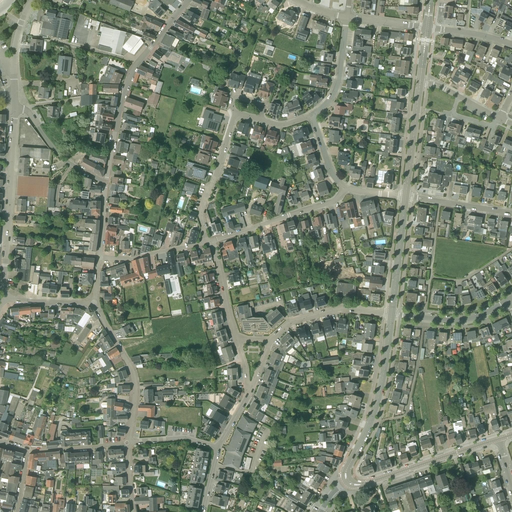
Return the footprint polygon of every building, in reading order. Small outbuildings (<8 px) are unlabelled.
[(130,12),(134,3),(127,0),(110,0),(109,4),(130,12)] [(166,12),(160,7),(162,5),(156,0),(152,5),(155,8),(152,11),(154,13),(160,18),(166,12)] [(209,11),(204,9),(204,8),(201,7),(202,3),(194,0),(191,4),(191,5),(196,8),(197,6),(199,7),(198,9),(203,11),(200,18),(206,21),(209,11)] [(274,11),(279,4),(273,0),(269,7),(274,11)] [(368,0),(368,2),(363,1),(362,1),(361,9),(369,10),(372,10),(373,4),(376,4),(376,0),(373,0),(368,0)] [(407,7),(416,8),(417,0),(400,0),(399,7),(407,7)] [(201,7),(204,8),(204,9),(209,11),(215,13),(217,9),(218,10),(220,5),(215,3),(213,2),(210,8),(208,7),(209,4),(203,1),(202,3),(201,7)] [(504,5),(501,3),(495,1),(492,7),(494,8),(496,4),(500,6),(498,10),(500,11),(504,5)] [(75,16),(53,11),(48,10),(47,16),(44,16),(43,16),(41,22),(43,22),(41,35),(66,40),(68,30),(72,31),(75,16)] [(283,18),(287,20),(285,23),(292,27),(293,23),(295,24),(296,21),(295,21),(298,14),(291,11),(290,12),(287,10),(285,14),(280,12),(277,19),(281,21),(283,18)] [(484,23),(488,16),(489,13),(483,10),(478,20),(484,23)] [(199,17),(188,11),(185,18),(195,24),(199,17)] [(489,13),(488,16),(484,23),(490,26),(494,19),(495,16),(489,13)] [(150,27),(159,31),(162,24),(152,20),(147,18),(143,16),(138,26),(142,28),(146,29),(149,30),(150,27)] [(308,18),(303,17),(296,37),(306,41),(308,33),(303,31),(308,18)] [(503,29),(506,22),(500,19),(497,26),(503,29)] [(511,21),(507,19),(506,22),(503,29),(509,32),(511,24),(511,21)] [(194,33),(195,30),(177,20),(174,26),(186,32),(194,37),(195,35),(205,39),(208,33),(202,30),(199,35),(196,34),(194,33)] [(330,27),(326,26),(327,25),(317,22),(314,29),(328,33),(330,27)] [(141,39),(141,38),(127,33),(117,31),(118,29),(103,24),(103,27),(97,50),(109,53),(121,56),(123,56),(127,51),(129,53),(134,55),(144,44),(141,39)] [(136,36),(141,38),(151,42),(155,37),(154,37),(148,34),(145,33),(146,29),(137,26),(136,30),(138,31),(136,36)] [(192,43),(194,37),(186,32),(184,36),(180,34),(169,29),(166,33),(178,38),(182,40),(183,39),(192,43)] [(358,52),(367,53),(371,54),(372,47),(364,46),(365,40),(370,40),(370,41),(371,41),(372,35),(372,32),(356,30),(354,47),(353,51),(358,52)] [(413,35),(405,34),(391,32),(390,39),(394,40),(398,37),(405,38),(404,41),(412,42),(413,35)] [(380,40),(387,41),(388,34),(381,33),(380,40)] [(164,49),(171,51),(173,52),(175,48),(171,45),(175,38),(170,36),(166,34),(161,44),(165,46),(166,46),(164,49)] [(441,39),(440,46),(447,47),(447,46),(462,48),(463,41),(448,40),(441,39)] [(31,45),(32,45),(31,51),(35,51),(35,52),(36,52),(41,52),(40,52),(40,48),(42,48),(43,41),(31,40),(31,45)] [(470,63),(473,56),(474,52),(472,51),(474,46),(467,43),(464,50),(467,51),(466,55),(469,56),(467,62),(470,63)] [(400,55),(403,55),(410,56),(411,49),(402,48),(403,45),(398,44),(398,48),(401,48),(400,55)] [(482,58),(486,49),(479,46),(476,54),(480,56),(479,57),(482,58)] [(157,50),(153,56),(159,60),(163,55),(167,58),(172,52),(164,49),(163,49),(160,53),(157,50)] [(493,58),(496,59),(500,52),(492,49),(488,59),(491,61),(493,58)] [(329,55),(329,51),(322,50),(321,56),(324,56),(323,62),(332,63),(333,55),(329,55)] [(367,53),(358,52),(357,55),(351,54),(350,62),(360,64),(361,57),(366,58),(367,53)] [(508,62),(499,58),(498,62),(504,65),(506,66),(507,62),(511,64),(511,55),(508,62)] [(396,61),(395,67),(401,68),(408,69),(409,62),(401,61),(401,57),(389,56),(389,60),(396,61)] [(71,58),(59,57),(58,74),(69,75),(71,58)] [(451,67),(449,65),(450,62),(445,60),(443,63),(446,64),(444,67),(440,74),(443,75),(444,76),(445,77),(446,77),(451,67)] [(477,67),(481,69),(484,63),(484,62),(481,61),(480,64),(477,62),(476,67),(477,67)] [(511,68),(506,66),(504,65),(498,62),(496,65),(502,68),(501,72),(502,72),(500,76),(509,80),(511,74),(511,68)] [(318,63),(318,67),(315,67),(313,68),(313,71),(314,73),(319,73),(319,74),(328,75),(329,68),(330,69),(330,65),(318,63)] [(348,75),(357,76),(358,69),(362,69),(362,66),(352,65),(352,68),(349,68),(348,75)] [(495,68),(488,65),(485,72),(486,72),(490,74),(492,75),(495,68)] [(137,73),(145,77),(148,70),(140,66),(137,73)] [(153,74),(151,79),(157,82),(158,82),(160,76),(163,67),(160,66),(159,70),(157,69),(155,75),(153,74)] [(123,75),(118,73),(119,70),(110,67),(106,78),(103,76),(99,84),(102,84),(102,83),(110,84),(120,84),(120,83),(123,75)] [(408,69),(401,68),(395,67),(394,74),(386,73),(386,77),(398,78),(399,75),(407,76),(408,69)] [(145,77),(150,79),(151,79),(153,74),(154,72),(148,70),(145,77)] [(460,74),(456,72),(452,81),(457,84),(459,80),(465,83),(466,82),(469,76),(469,75),(462,71),(460,74)] [(237,89),(239,84),(243,85),(246,77),(241,75),(241,77),(232,74),(230,80),(229,80),(227,81),(227,83),(227,84),(229,85),(228,85),(232,86),(231,87),(237,89)] [(492,75),(490,74),(487,79),(491,82),(492,81),(493,81),(497,84),(499,79),(492,75)] [(317,81),(316,87),(325,88),(326,84),(327,84),(327,80),(318,79),(318,76),(311,75),(310,80),(317,81)] [(260,81),(260,80),(248,77),(244,91),(252,94),(253,89),(257,90),(260,81)] [(362,79),(358,79),(353,78),(354,79),(354,82),(348,81),(347,88),(356,89),(356,85),(361,86),(362,79)] [(151,92),(153,93),(157,82),(151,79),(150,79),(149,83),(151,84),(151,85),(149,85),(148,86),(143,84),(141,89),(151,92)] [(268,94),(271,95),(274,85),(263,81),(258,96),(267,98),(268,94)] [(158,82),(154,93),(159,95),(163,83),(158,82)] [(475,93),(479,86),(472,82),(468,90),(475,93)] [(81,84),(81,96),(90,95),(90,85),(81,84)] [(487,99),(491,92),(494,87),(491,86),(488,90),(485,89),(480,97),(484,99),(485,98),(487,99)] [(50,89),(40,88),(39,98),(49,99),(50,89)] [(212,103),(213,104),(221,106),(221,105),(225,106),(227,102),(225,101),(228,94),(218,90),(215,98),(214,97),(212,98),(211,102),(212,103)] [(342,102),(353,103),(353,99),(357,100),(358,92),(350,91),(349,95),(343,94),(342,102)] [(492,94),(494,95),(491,102),(496,105),(498,102),(499,102),(501,99),(503,96),(494,91),(492,94)] [(160,95),(159,95),(154,93),(153,93),(150,103),(156,105),(160,95)] [(316,93),(311,96),(309,94),(303,99),(309,107),(315,102),(320,99),(316,93)] [(96,105),(96,100),(96,95),(90,95),(81,96),(81,107),(89,106),(96,105)] [(98,104),(98,105),(104,105),(116,106),(118,98),(113,97),(112,102),(104,101),(99,101),(99,100),(96,100),(96,105),(98,104)] [(397,114),(398,110),(403,110),(404,104),(395,103),(396,99),(390,99),(387,98),(387,102),(391,102),(390,113),(393,114),(397,114)] [(138,118),(139,118),(141,112),(143,104),(127,99),(125,106),(135,110),(132,116),(138,118)] [(292,102),(286,104),(290,114),(301,110),(298,100),(298,101),(296,100),(293,101),(292,102)] [(276,115),(279,116),(280,116),(282,107),(279,106),(280,105),(276,104),(275,105),(271,104),(268,113),(273,114),(272,115),(276,116),(276,115)] [(352,111),(352,105),(346,104),(346,108),(336,107),(335,114),(344,115),(344,110),(352,111)] [(98,115),(103,116),(103,114),(104,114),(104,110),(115,111),(116,106),(104,105),(98,105),(98,112),(96,112),(96,115),(98,115)] [(58,108),(59,108),(49,107),(48,117),(58,118),(57,118),(58,108)] [(207,129),(217,132),(220,123),(223,116),(214,113),(214,112),(205,109),(203,117),(205,118),(202,127),(207,129)] [(138,118),(132,116),(125,113),(123,120),(128,121),(128,119),(131,120),(136,122),(138,118)] [(390,113),(389,113),(387,113),(387,117),(388,117),(388,120),(392,120),(392,125),(399,126),(400,119),(392,118),(393,114),(390,113)] [(343,127),(344,119),(330,117),(329,125),(334,126),(333,129),(342,130),(343,127)] [(437,132),(433,148),(439,149),(441,141),(443,134),(441,133),(443,126),(442,125),(443,121),(437,119),(434,131),(437,132)] [(100,129),(102,130),(110,131),(111,126),(103,124),(103,125),(102,125),(102,122),(97,121),(96,121),(95,125),(100,126),(100,129)] [(122,129),(129,131),(128,134),(139,136),(139,133),(134,132),(134,128),(135,129),(136,126),(124,123),(122,129)] [(249,138),(252,128),(248,127),(249,124),(248,124),(248,125),(246,124),(246,123),(245,123),(245,124),(240,123),(237,131),(242,133),(242,134),(245,135),(245,136),(249,138)] [(443,133),(443,134),(441,141),(444,142),(446,137),(451,138),(452,135),(455,124),(451,123),(450,125),(448,125),(446,130),(448,131),(447,134),(443,133)] [(399,126),(392,125),(388,124),(387,131),(398,133),(399,126)] [(455,136),(455,135),(458,136),(461,126),(455,124),(452,135),(455,136)] [(251,137),(263,141),(266,132),(262,131),(263,128),(255,126),(251,137)] [(95,133),(96,129),(90,128),(89,134),(94,135),(92,142),(96,142),(104,144),(106,135),(98,133),(95,133)] [(304,141),(302,138),(309,135),(307,128),(298,131),(299,135),(293,136),(296,144),(304,141)] [(467,137),(471,138),(474,129),(467,128),(466,132),(465,132),(464,136),(465,137),(464,139),(460,138),(457,146),(462,148),(463,146),(464,146),(465,144),(467,137)] [(474,129),(471,138),(471,140),(477,142),(478,139),(481,131),(474,129)] [(280,136),(279,136),(276,135),(277,133),(269,130),(265,142),(277,145),(280,136)] [(331,137),(331,142),(338,143),(339,140),(340,140),(340,136),(338,136),(338,132),(329,131),(329,136),(331,137)] [(138,139),(139,136),(122,133),(120,140),(129,141),(130,138),(138,139)] [(386,139),(385,146),(389,146),(396,147),(397,140),(390,139),(391,136),(384,135),(384,139),(386,139)] [(483,150),(485,151),(490,153),(493,144),(497,146),(500,138),(494,135),(492,140),(491,139),(488,148),(484,146),(483,150)] [(215,139),(205,136),(204,139),(206,140),(205,144),(203,143),(201,144),(201,147),(201,148),(203,149),(203,148),(215,152),(217,143),(214,142),(215,139)] [(504,148),(508,149),(511,142),(505,140),(502,147),(499,146),(496,152),(502,154),(504,148)] [(117,160),(132,163),(133,163),(136,164),(137,157),(139,158),(141,145),(129,143),(118,142),(116,153),(123,154),(123,153),(127,154),(126,159),(124,159),(121,158),(118,157),(117,160)] [(304,152),(303,152),(304,155),(315,152),(312,146),(311,146),(310,142),(302,145),(302,143),(296,145),(298,150),(302,149),(303,149),(304,152)] [(247,146),(246,146),(238,144),(237,147),(233,146),(231,152),(242,156),(244,150),(246,150),(247,146)] [(396,147),(389,146),(385,146),(384,152),(383,152),(383,153),(376,152),(376,155),(388,156),(389,153),(395,154),(396,147)] [(439,149),(433,148),(425,147),(424,154),(430,155),(430,158),(437,159),(438,153),(439,152),(440,150),(439,149)] [(20,149),(18,176),(34,177),(49,178),(51,151),(20,149)] [(212,154),(201,150),(197,162),(207,165),(209,157),(211,158),(212,154)] [(338,158),(339,158),(338,165),(346,166),(348,154),(338,152),(338,158)] [(230,155),(227,164),(227,165),(238,168),(240,162),(245,164),(246,160),(230,155)] [(319,165),(317,160),(316,161),(314,155),(307,157),(310,168),(319,165)] [(130,172),(132,163),(117,160),(118,157),(114,156),(113,162),(123,164),(122,170),(130,172)] [(88,161),(83,159),(80,165),(86,168),(94,172),(95,165),(93,164),(88,161)] [(204,180),(206,173),(203,172),(205,167),(188,162),(187,165),(192,167),(191,171),(193,171),(192,176),(204,180)] [(446,164),(445,174),(445,176),(437,175),(437,174),(434,174),(435,170),(429,169),(428,179),(424,178),(422,188),(428,189),(429,184),(437,185),(436,190),(442,191),(443,187),(447,187),(448,182),(451,183),(451,182),(452,174),(452,172),(451,164),(446,164)] [(95,165),(94,172),(103,177),(105,170),(95,165)] [(354,170),(355,167),(350,166),(349,176),(352,177),(352,178),(359,179),(361,171),(354,170)] [(237,177),(239,171),(230,168),(229,171),(225,170),(223,177),(233,180),(234,176),(237,177)] [(373,188),(374,180),(374,179),(374,177),(375,168),(372,168),(371,176),(370,179),(367,179),(366,188),(373,188)] [(315,183),(324,180),(320,169),(313,172),(316,179),(314,179),(315,183)] [(392,175),(389,175),(383,174),(383,171),(378,171),(378,177),(381,177),(380,179),(381,181),(384,181),(384,183),(391,184),(392,175)] [(258,175),(255,185),(266,189),(269,179),(258,175)] [(34,177),(18,176),(17,196),(48,198),(49,178),(34,177)] [(86,187),(90,188),(89,192),(101,194),(101,187),(95,186),(95,188),(90,188),(91,180),(83,177),(82,187),(86,187)] [(489,179),(485,179),(484,185),(487,186),(486,188),(484,198),(492,199),(495,185),(488,183),(489,179)] [(282,206),(286,192),(280,190),(281,186),(279,185),(272,182),(269,191),(280,194),(274,214),(279,215),(282,206)] [(193,192),(193,194),(196,194),(198,186),(195,185),(186,183),(183,191),(187,192),(187,191),(193,192)] [(329,194),(325,183),(317,185),(320,196),(329,194)] [(112,191),(115,192),(123,193),(124,185),(120,185),(113,184),(112,191)] [(301,194),(301,197),(303,201),(310,199),(307,193),(311,192),(309,185),(305,186),(305,187),(302,188),(304,193),(301,194)] [(459,194),(460,186),(454,185),(452,193),(459,194)] [(467,187),(460,186),(459,194),(466,195),(467,187)] [(473,186),(472,196),(479,197),(481,189),(477,189),(477,186),(473,186)] [(296,198),(299,197),(297,191),(292,193),(293,197),(288,198),(290,206),(297,204),(296,198)] [(504,201),(506,193),(499,192),(498,200),(504,201)] [(156,204),(161,206),(164,196),(158,194),(156,204)] [(264,205),(266,200),(259,198),(256,207),(252,205),(250,213),(260,216),(264,205)] [(378,205),(377,199),(373,200),(377,214),(379,223),(384,222),(388,223),(388,219),(392,220),(394,214),(390,213),(390,212),(385,211),(385,212),(380,213),(378,205)] [(73,201),(73,210),(80,211),(80,209),(90,209),(91,203),(73,201)] [(90,209),(100,210),(100,202),(93,201),(93,203),(91,203),(90,209)] [(372,210),(370,201),(360,204),(365,227),(369,226),(366,217),(371,216),(375,229),(380,228),(379,223),(377,214),(373,215),(372,210)] [(346,210),(354,208),(352,202),(345,204),(340,205),(341,207),(336,208),(339,219),(344,218),(343,211),(347,210),(346,210)] [(234,209),(235,214),(236,213),(241,229),(246,227),(243,217),(241,218),(240,212),(246,210),(244,203),(237,205),(237,207),(234,209)] [(237,207),(237,205),(221,210),(223,218),(224,217),(228,216),(235,214),(234,209),(237,207)] [(346,210),(347,210),(349,219),(353,219),(355,228),(362,227),(360,218),(356,219),(354,208),(346,210)] [(80,213),(86,213),(86,216),(93,217),(93,215),(100,215),(100,210),(90,209),(80,209),(80,211),(80,213)] [(443,224),(444,220),(449,221),(450,213),(442,211),(441,220),(440,224),(440,228),(446,229),(446,224),(443,224)] [(197,214),(191,212),(188,219),(194,221),(197,214)] [(332,214),(325,216),(327,225),(331,224),(332,225),(333,228),(338,227),(335,217),(332,217),(332,214)] [(463,232),(464,226),(464,224),(461,223),(462,218),(461,218),(462,215),(455,214),(454,221),(453,227),(459,228),(459,231),(463,232)] [(17,216),(16,222),(16,223),(17,223),(25,224),(29,224),(29,221),(31,221),(32,216),(26,215),(26,217),(17,216)] [(426,216),(417,215),(416,222),(425,223),(426,216)] [(227,233),(235,231),(232,222),(230,222),(228,216),(224,217),(226,224),(224,224),(227,233)] [(467,224),(467,226),(464,226),(463,232),(467,232),(468,227),(474,228),(475,217),(468,216),(467,224)] [(119,225),(120,222),(120,218),(117,218),(109,217),(108,224),(119,225)] [(314,231),(317,230),(321,229),(322,228),(323,227),(320,217),(314,219),(315,222),(312,223),(313,227),(314,231)] [(482,218),(475,217),(474,228),(479,229),(479,234),(483,235),(484,229),(480,228),(481,226),(482,218)] [(84,220),(82,220),(79,219),(77,219),(76,227),(93,228),(94,228),(93,234),(98,235),(99,231),(100,221),(94,220),(84,220)] [(495,238),(496,232),(497,230),(494,229),(495,224),(494,223),(495,220),(488,219),(487,226),(490,227),(489,229),(491,230),(491,234),(490,234),(490,238),(495,238)] [(499,239),(499,238),(500,235),(506,236),(507,231),(507,227),(508,227),(508,226),(508,222),(504,221),(504,222),(501,221),(499,229),(499,233),(496,232),(495,238),(499,239)] [(287,223),(292,240),(294,240),(294,239),(295,238),(293,230),(296,230),(294,222),(287,223)] [(216,235),(221,234),(221,232),(222,231),(220,224),(216,225),(215,223),(211,224),(214,234),(216,233),(216,235)] [(279,226),(280,231),(281,230),(284,241),(285,240),(285,239),(291,238),(287,223),(279,226)] [(109,245),(113,245),(114,240),(111,240),(111,236),(115,236),(117,229),(107,227),(105,245),(109,245)] [(175,233),(171,245),(171,247),(170,247),(170,248),(179,246),(184,231),(183,231),(182,230),(180,229),(179,230),(174,228),(173,233),(175,233)] [(415,235),(422,236),(423,232),(428,233),(428,229),(423,228),(416,228),(415,235)] [(189,239),(188,244),(188,245),(195,244),(199,232),(192,230),(189,239)] [(93,234),(84,233),(84,237),(91,238),(90,242),(97,243),(98,235),(93,234)] [(160,248),(161,246),(164,234),(160,233),(160,236),(155,234),(152,245),(160,248)] [(128,249),(129,242),(133,242),(135,234),(127,234),(127,242),(121,242),(121,249),(128,249)] [(153,238),(146,236),(143,245),(141,254),(149,252),(151,245),(153,238)] [(249,238),(252,250),(259,248),(257,236),(249,238)] [(271,250),(271,251),(276,250),(274,240),(272,240),(270,236),(264,237),(265,244),(269,243),(271,250)] [(33,246),(33,243),(34,239),(17,237),(16,243),(19,243),(20,243),(20,244),(24,245),(25,242),(28,243),(27,245),(33,246)] [(236,244),(237,248),(237,250),(241,249),(240,248),(244,247),(245,252),(248,252),(249,258),(247,258),(250,268),(254,267),(252,257),(251,249),(247,249),(245,238),(238,240),(239,244),(236,244)] [(421,246),(432,248),(432,241),(423,239),(422,243),(421,243),(417,242),(417,243),(414,242),(413,249),(421,250),(421,246)] [(78,250),(96,252),(97,243),(90,242),(89,248),(82,247),(79,247),(78,250)] [(223,260),(228,258),(227,255),(231,254),(231,253),(233,252),(235,259),(239,258),(237,250),(237,248),(234,249),(232,242),(223,244),(225,250),(222,251),(223,260)] [(262,245),(263,252),(271,250),(269,243),(265,244),(262,245)] [(32,248),(20,247),(16,246),(16,250),(15,258),(15,272),(23,272),(22,281),(28,282),(30,264),(31,252),(32,248)] [(201,255),(203,263),(206,263),(206,261),(208,262),(210,262),(212,259),(210,248),(203,250),(204,255),(201,255)] [(385,257),(385,254),(382,253),(382,251),(375,250),(374,259),(385,261),(385,257)] [(196,265),(203,263),(201,255),(198,256),(197,251),(190,253),(192,262),(196,261),(196,265)] [(156,268),(156,271),(158,276),(164,275),(169,274),(170,273),(171,276),(171,275),(177,274),(177,275),(176,264),(173,252),(174,252),(173,252),(167,253),(167,254),(167,253),(169,264),(167,264),(168,265),(156,268)] [(421,256),(420,256),(412,255),(411,263),(419,264),(419,260),(423,261),(423,258),(427,258),(427,254),(421,253),(421,256)] [(190,266),(188,259),(185,259),(184,254),(177,256),(178,262),(176,263),(177,271),(178,274),(182,273),(181,266),(184,265),(185,267),(190,266)] [(71,265),(82,266),(83,258),(76,257),(68,256),(68,262),(62,262),(61,265),(67,264),(71,265)] [(155,278),(155,277),(158,276),(156,271),(150,272),(149,269),(147,258),(147,257),(139,259),(142,270),(143,270),(144,274),(148,273),(149,279),(155,278)] [(95,259),(83,258),(82,266),(94,267),(95,259)] [(143,278),(142,273),(140,266),(138,259),(133,261),(136,274),(120,279),(121,285),(126,284),(143,278)] [(363,266),(372,267),(371,273),(375,274),(383,275),(384,267),(376,266),(372,266),(372,262),(366,262),(364,262),(363,266)] [(111,269),(111,273),(111,274),(112,279),(120,278),(119,276),(121,276),(128,274),(125,264),(114,268),(111,269)] [(34,273),(35,266),(31,266),(29,282),(33,282),(32,284),(39,285),(39,279),(40,273),(34,273)] [(419,277),(418,279),(421,279),(421,277),(422,270),(425,270),(426,267),(420,266),(419,269),(411,268),(410,276),(419,277)] [(105,281),(105,279),(105,275),(111,273),(111,269),(101,272),(100,281),(105,281)] [(49,293),(50,285),(50,280),(51,273),(50,271),(40,270),(40,273),(39,279),(47,280),(47,284),(43,284),(42,292),(49,293)] [(230,284),(233,283),(234,286),(240,285),(240,282),(238,270),(231,272),(231,275),(228,276),(229,277),(228,277),(229,279),(230,284)] [(215,281),(214,276),(213,276),(213,274),(210,274),(210,271),(201,273),(202,276),(203,276),(204,283),(215,281)] [(80,277),(79,284),(92,286),(93,274),(81,273),(80,277)] [(501,287),(502,287),(503,288),(505,286),(505,285),(504,285),(508,283),(501,273),(498,275),(500,278),(497,280),(498,282),(499,284),(501,287)] [(370,282),(369,286),(369,290),(375,291),(375,290),(374,290),(375,287),(381,288),(382,281),(380,281),(380,279),(371,278),(370,278),(365,277),(365,281),(370,282)] [(108,279),(105,279),(105,281),(100,281),(100,287),(108,286),(109,294),(105,294),(104,292),(100,292),(100,295),(105,295),(105,299),(108,300),(113,300),(113,294),(113,286),(109,286),(108,281),(108,279)] [(418,279),(418,282),(409,281),(408,288),(418,289),(419,284),(424,284),(425,280),(421,279),(418,279)] [(485,284),(482,279),(478,281),(483,288),(484,289),(486,288),(490,294),(497,290),(493,283),(489,286),(487,283),(485,284)] [(470,292),(473,291),(476,296),(476,298),(477,297),(478,301),(485,297),(481,290),(478,292),(476,289),(475,289),(471,283),(471,282),(470,281),(467,282),(470,292)] [(215,287),(215,283),(207,285),(207,288),(209,295),(218,293),(216,286),(215,287)] [(336,295),(340,296),(355,298),(357,285),(338,283),(336,295)] [(57,286),(50,285),(49,293),(57,294),(57,286)] [(67,287),(62,287),(61,287),(61,298),(70,298),(70,290),(67,290),(67,287)] [(457,287),(457,289),(457,295),(461,295),(462,297),(461,297),(463,305),(471,303),(470,300),(470,299),(469,296),(469,293),(462,294),(462,287),(457,287)] [(361,289),(360,295),(369,296),(368,301),(372,302),(372,301),(374,301),(374,302),(379,302),(380,298),(380,297),(380,295),(370,294),(371,290),(361,289)] [(441,305),(442,297),(442,290),(434,289),(433,296),(432,304),(441,305)] [(416,302),(417,302),(418,295),(417,295),(408,294),(407,301),(416,302)] [(317,305),(318,307),(326,305),(324,297),(317,299),(316,295),(312,296),(314,306),(317,305)] [(208,303),(209,308),(220,306),(219,299),(214,300),(213,297),(204,299),(205,304),(208,303)] [(303,299),(302,297),(298,299),(301,309),(305,308),(306,311),(313,309),(310,300),(309,297),(303,299)] [(455,297),(447,297),(447,299),(446,300),(447,300),(447,305),(455,306),(455,297)] [(285,318),(280,313),(277,309),(265,320),(251,320),(249,309),(254,308),(253,302),(247,303),(248,305),(236,307),(237,311),(237,312),(239,311),(239,314),(239,315),(240,318),(239,318),(238,318),(239,322),(241,322),(242,328),(245,328),(245,332),(257,332),(265,332),(265,328),(266,328),(268,330),(271,328),(272,329),(276,326),(275,325),(277,322),(278,323),(277,322),(280,320),(281,321),(285,318)] [(285,305),(287,313),(291,312),(292,314),(299,312),(296,304),(292,305),(291,303),(290,303),(289,303),(288,304),(285,305)] [(19,314),(19,316),(21,316),(30,315),(30,307),(18,308),(19,314)] [(40,307),(30,307),(30,315),(30,317),(30,318),(37,318),(37,315),(34,315),(34,312),(40,312),(40,307)] [(7,314),(6,317),(9,319),(10,320),(16,321),(17,316),(19,316),(19,314),(18,308),(8,309),(7,310),(7,314)] [(84,313),(86,310),(82,310),(79,309),(72,308),(67,308),(67,309),(66,319),(65,319),(64,331),(72,332),(80,319),(84,313)] [(84,313),(85,313),(81,318),(77,324),(82,328),(86,322),(90,316),(91,317),(93,322),(98,319),(94,312),(88,308),(86,310),(84,313)] [(60,315),(56,315),(56,318),(56,319),(65,319),(66,319),(67,309),(60,309),(60,315)] [(213,320),(224,317),(223,314),(222,314),(221,312),(219,312),(218,309),(211,311),(212,314),(211,314),(213,320)] [(48,318),(56,318),(56,315),(53,315),(54,310),(48,310),(48,318)] [(2,318),(0,320),(0,328),(1,329),(2,327),(5,329),(6,328),(15,330),(15,325),(9,324),(10,320),(9,319),(6,317),(4,319),(2,318)] [(215,329),(222,327),(221,324),(224,323),(223,321),(224,321),(224,317),(213,320),(214,325),(215,329)] [(348,329),(349,321),(346,321),(346,319),(339,318),(338,328),(345,329),(348,329)] [(506,319),(498,322),(502,329),(506,327),(507,330),(510,328),(509,326),(506,319)] [(330,323),(330,320),(323,322),(326,333),(330,332),(331,336),(337,334),(335,328),(334,322),(330,323)] [(494,336),(496,342),(500,341),(497,335),(500,333),(499,331),(502,329),(498,322),(492,325),(495,332),(496,332),(497,334),(494,336)] [(366,331),(374,332),(375,325),(365,323),(364,330),(366,331)] [(77,336),(82,328),(77,324),(72,332),(77,336)] [(313,335),(316,334),(317,338),(324,336),(322,328),(319,329),(317,324),(310,326),(311,330),(311,331),(312,332),(313,335)] [(120,330),(122,333),(124,336),(130,333),(131,335),(135,332),(132,327),(130,328),(128,326),(120,330)] [(78,346),(81,343),(89,330),(85,327),(74,344),(78,346)] [(217,338),(228,334),(227,331),(226,331),(225,329),(223,330),(222,327),(215,329),(216,332),(217,338)] [(299,335),(300,339),(304,338),(305,342),(311,340),(309,329),(305,330),(304,327),(303,328),(302,328),(300,328),(300,329),(296,330),(298,336),(299,335)] [(0,335),(3,337),(10,339),(11,336),(11,335),(13,331),(8,330),(7,334),(5,333),(4,334),(1,332),(2,330),(1,329),(0,328),(0,335)] [(406,336),(406,340),(410,340),(410,337),(411,329),(404,328),(403,336),(406,336)] [(491,335),(490,335),(489,331),(489,330),(488,330),(487,328),(481,330),(480,329),(479,330),(480,334),(481,333),(482,335),(478,336),(479,342),(491,338),(493,343),(496,342),(494,336),(491,337),(491,335)] [(103,345),(110,340),(104,330),(98,337),(100,339),(101,341),(96,346),(93,348),(96,352),(100,348),(103,345)] [(373,339),(374,332),(366,331),(365,338),(373,339)] [(435,350),(435,344),(436,340),(434,340),(434,332),(427,331),(426,334),(426,335),(426,339),(429,339),(428,349),(435,350)] [(467,336),(467,337),(468,340),(471,340),(472,343),(479,342),(478,336),(476,336),(475,335),(476,335),(476,334),(475,334),(475,331),(467,332),(468,335),(467,336)] [(436,337),(436,340),(435,344),(441,345),(441,342),(446,342),(447,333),(440,333),(440,332),(439,332),(439,333),(439,337),(436,337)] [(450,348),(451,349),(456,349),(456,344),(462,344),(462,341),(461,333),(453,333),(453,343),(450,343),(450,348)] [(221,346),(227,344),(226,341),(229,340),(228,338),(229,338),(228,334),(217,338),(219,344),(220,343),(221,346)] [(287,335),(284,338),(290,344),(294,341),(295,341),(298,339),(293,334),(291,336),(289,334),(288,335),(287,335)] [(6,345),(0,344),(1,342),(1,343),(2,341),(7,342),(9,342),(10,339),(12,339),(12,340),(13,340),(13,339),(13,337),(11,336),(10,339),(3,337),(0,335),(0,346),(5,348),(6,345)] [(282,345),(280,347),(287,353),(293,348),(290,344),(284,338),(281,341),(280,342),(282,345)] [(369,344),(363,343),(363,340),(353,339),(347,338),(347,341),(353,341),(352,346),(354,346),(355,343),(362,344),(361,351),(371,353),(372,345),(369,345),(369,344)] [(504,353),(506,352),(509,351),(508,348),(511,347),(511,339),(506,341),(507,345),(502,347),(504,353)] [(100,348),(103,352),(106,350),(113,346),(110,340),(103,345),(100,348)] [(411,340),(410,340),(406,340),(405,343),(402,342),(401,350),(418,351),(418,348),(413,348),(413,347),(410,346),(411,343),(411,344),(411,340)] [(234,351),(233,348),(232,348),(231,346),(228,347),(227,344),(221,346),(221,349),(223,355),(234,351)] [(283,362),(287,353),(280,347),(277,353),(274,352),(273,354),(273,353),(271,357),(280,361),(283,362)] [(106,354),(103,356),(101,358),(106,366),(102,368),(105,372),(112,367),(110,363),(108,364),(107,362),(119,354),(115,348),(106,354)] [(403,360),(408,361),(409,361),(410,358),(409,358),(409,354),(417,355),(418,351),(401,350),(400,356),(404,357),(403,360)] [(235,355),(234,351),(223,355),(225,361),(225,360),(226,364),(233,361),(232,358),(235,357),(234,355),(235,355)] [(141,360),(146,359),(151,357),(151,355),(148,355),(140,355),(140,356),(138,357),(131,358),(135,366),(142,364),(141,360)] [(358,361),(357,366),(365,367),(366,364),(369,365),(371,357),(362,356),(361,361),(358,361)] [(278,366),(280,361),(271,357),(269,362),(270,362),(270,363),(273,364),(271,367),(280,371),(281,368),(278,366)] [(408,365),(408,361),(403,360),(403,363),(399,362),(398,370),(402,370),(401,373),(407,373),(408,365)] [(3,368),(4,369),(4,370),(7,370),(8,363),(5,363),(0,361),(0,369),(3,369),(3,368)] [(238,370),(237,368),(235,368),(234,364),(227,366),(227,369),(228,375),(239,374),(239,370),(238,370)] [(365,370),(365,367),(357,366),(353,365),(353,367),(357,368),(356,371),(359,371),(359,377),(367,378),(368,371),(365,370)] [(266,370),(264,374),(273,378),(275,372),(279,374),(280,371),(271,367),(270,370),(267,369),(267,370),(266,370)] [(114,378),(114,384),(120,383),(120,380),(124,379),(124,378),(127,377),(124,370),(117,373),(118,377),(114,378)] [(511,370),(511,371),(503,373),(504,377),(510,375),(511,380),(511,370)] [(4,378),(17,381),(18,375),(5,372),(4,378)] [(228,381),(229,384),(236,383),(236,380),(238,380),(238,378),(239,378),(239,374),(228,375),(228,381)] [(265,384),(274,388),(275,385),(271,383),(273,378),(264,374),(263,378),(264,379),(263,380),(266,381),(265,384)] [(396,389),(402,390),(406,390),(407,385),(405,384),(406,381),(408,381),(409,378),(403,377),(397,376),(396,383),(397,383),(396,389)] [(334,386),(335,386),(336,393),(345,392),(344,388),(348,388),(348,389),(357,391),(358,384),(350,382),(344,383),(334,384),(334,386)] [(276,388),(274,388),(265,384),(264,387),(261,386),(260,387),(259,387),(258,391),(266,394),(270,396),(272,390),(274,391),(276,388)] [(237,398),(238,399),(240,396),(239,395),(240,393),(231,388),(228,393),(237,398)] [(259,398),(258,401),(264,404),(265,400),(264,400),(266,394),(258,391),(256,395),(257,395),(256,397),(259,398)] [(392,399),(399,401),(400,393),(394,391),(392,399)] [(360,405),(359,405),(361,398),(360,398),(361,395),(356,394),(355,396),(352,395),(350,402),(348,402),(347,405),(359,409),(360,405)] [(235,400),(225,395),(219,405),(229,411),(234,404),(233,403),(235,400)] [(9,433),(10,432),(6,431),(8,428),(7,427),(9,422),(10,423),(19,399),(12,397),(10,396),(7,402),(5,407),(3,414),(0,422),(0,435),(8,438),(9,433)] [(167,403),(162,403),(162,400),(163,400),(163,396),(144,397),(145,403),(153,403),(160,403),(160,407),(165,407),(167,407),(167,403)] [(483,406),(484,410),(486,420),(488,420),(487,415),(490,414),(491,417),(492,417),(493,421),(490,422),(493,430),(499,428),(495,416),(497,416),(495,407),(493,397),(489,398),(490,404),(483,406)] [(102,408),(107,408),(114,408),(114,410),(121,411),(123,404),(114,403),(114,399),(107,399),(107,403),(102,403),(101,404),(101,406),(102,408)] [(262,407),(264,404),(258,401),(257,403),(254,402),(253,403),(250,407),(258,411),(261,406),(262,407)] [(103,421),(107,421),(107,418),(114,418),(114,417),(125,417),(126,411),(128,413),(130,406),(123,403),(123,404),(121,411),(114,410),(114,408),(107,408),(107,409),(103,409),(103,415),(98,415),(98,421),(103,421)] [(226,412),(212,404),(209,409),(213,411),(209,416),(222,424),(226,417),(224,416),(226,412)] [(403,411),(404,406),(398,404),(397,406),(390,405),(388,412),(396,414),(397,410),(403,411)] [(346,418),(347,415),(355,419),(358,412),(353,410),(353,409),(347,407),(347,405),(339,405),(339,409),(342,410),(341,413),(335,411),(334,414),(336,415),(346,418)] [(139,406),(139,410),(148,411),(148,417),(154,417),(155,407),(139,406)] [(249,416),(252,418),(260,423),(262,419),(259,417),(261,413),(258,411),(250,407),(248,410),(249,411),(248,412),(251,414),(249,416)] [(509,417),(507,412),(507,411),(500,413),(502,419),(500,420),(502,427),(508,425),(506,418),(509,417)] [(39,420),(38,422),(30,446),(41,447),(42,436),(41,436),(46,423),(44,422),(46,417),(39,415),(37,418),(39,420)] [(346,418),(336,415),(334,420),(334,422),(329,423),(329,429),(337,428),(337,427),(346,430),(348,423),(345,422),(346,418)] [(257,424),(256,423),(243,416),(240,421),(240,422),(236,429),(234,434),(234,435),(232,440),(232,441),(230,446),(229,447),(228,451),(227,452),(225,459),(224,465),(239,469),(242,457),(251,434),(257,424)] [(114,418),(107,418),(107,421),(106,426),(112,426),(112,422),(126,422),(127,417),(125,417),(114,417),(114,418)] [(25,437),(22,444),(30,446),(38,422),(39,420),(37,418),(36,418),(32,433),(32,434),(32,436),(27,434),(26,437),(25,437)] [(475,430),(476,436),(485,433),(484,430),(485,429),(484,425),(481,425),(479,421),(476,422),(475,418),(474,418),(475,425),(476,430),(475,430)] [(140,428),(153,430),(154,425),(161,427),(162,422),(149,419),(148,422),(141,421),(140,428)] [(14,420),(10,432),(9,433),(8,438),(12,440),(19,422),(17,421),(14,420)] [(219,430),(218,429),(215,428),(217,425),(209,420),(207,425),(210,427),(206,432),(214,437),(219,430)] [(453,424),(454,430),(455,436),(454,436),(456,442),(457,445),(463,443),(460,434),(458,435),(458,431),(463,430),(463,428),(461,421),(456,422),(457,423),(453,424)] [(12,440),(22,444),(25,437),(29,424),(26,423),(26,424),(22,423),(19,422),(12,440)] [(444,428),(444,425),(443,423),(441,424),(442,429),(440,429),(440,430),(438,430),(438,433),(434,434),(435,438),(438,445),(444,443),(443,440),(444,439),(442,434),(445,434),(444,428)] [(54,432),(56,425),(51,424),(48,435),(47,443),(49,443),(49,442),(53,441),(53,438),(53,436),(54,432)] [(108,432),(108,434),(108,438),(112,437),(115,436),(119,437),(119,436),(124,437),(125,430),(117,429),(116,433),(112,433),(112,432),(108,432)] [(453,443),(456,442),(454,436),(455,436),(454,430),(448,432),(449,435),(448,435),(450,440),(449,440),(450,444),(451,445),(453,444),(453,443)] [(475,430),(468,431),(470,440),(477,439),(476,436),(475,430)] [(90,445),(89,441),(89,432),(60,434),(60,440),(56,441),(57,445),(61,445),(61,447),(69,446),(68,444),(74,444),(74,445),(77,444),(77,443),(82,443),(82,445),(90,445)] [(322,439),(319,439),(320,443),(341,441),(341,434),(332,435),(333,438),(325,439),(325,434),(321,434),(322,439)] [(427,436),(428,440),(421,443),(423,449),(428,447),(428,448),(432,447),(429,440),(433,438),(431,435),(427,436)] [(330,448),(343,452),(345,446),(337,444),(336,445),(331,444),(326,444),(326,448),(327,448),(330,448)] [(407,445),(405,446),(406,452),(407,456),(411,454),(411,457),(417,455),(415,446),(409,448),(407,445)] [(407,456),(406,452),(405,446),(400,447),(401,451),(403,455),(400,456),(402,464),(409,462),(407,456)] [(341,457),(343,452),(330,448),(327,448),(326,451),(334,453),(333,455),(341,457)] [(11,464),(11,463),(12,458),(14,452),(3,449),(1,461),(6,462),(4,475),(9,476),(9,474),(10,469),(11,464)] [(142,458),(144,458),(144,457),(147,457),(150,457),(149,454),(151,454),(151,449),(146,449),(142,449),(142,451),(138,451),(139,458),(142,458)] [(197,449),(193,469),(190,483),(195,484),(196,484),(196,482),(203,484),(204,477),(205,478),(208,459),(209,452),(202,451),(202,450),(202,449),(202,450),(197,449)] [(114,458),(113,450),(107,450),(108,457),(105,457),(105,462),(108,462),(108,460),(112,460),(108,460),(108,458),(114,458)] [(101,456),(101,451),(94,452),(95,460),(99,460),(100,466),(102,466),(102,459),(102,455),(101,456)] [(113,463),(120,462),(120,459),(123,459),(122,451),(120,451),(115,457),(116,459),(113,460),(113,463)] [(22,454),(14,452),(12,458),(21,460),(22,454)] [(45,453),(45,460),(52,460),(55,459),(60,459),(59,452),(45,453)] [(74,465),(74,461),(74,455),(71,455),(71,454),(70,454),(70,452),(63,453),(64,459),(65,462),(65,466),(74,465)] [(45,461),(40,461),(39,453),(39,454),(29,454),(28,461),(27,469),(45,472),(46,471),(54,470),(56,470),(56,460),(52,461),(52,460),(45,460),(45,461)] [(77,455),(74,455),(74,461),(74,465),(83,464),(82,453),(76,453),(76,454),(77,454),(77,455)] [(88,453),(82,453),(83,464),(89,464),(88,461),(91,460),(91,454),(88,455),(88,453)] [(382,454),(387,469),(392,467),(390,459),(387,460),(387,459),(385,453),(382,454)] [(365,460),(369,475),(375,473),(373,468),(376,467),(375,464),(369,466),(370,465),(368,459),(371,458),(372,456),(366,454),(364,460),(365,460)] [(374,460),(375,464),(376,467),(379,466),(381,470),(382,470),(382,471),(387,469),(382,454),(379,455),(381,460),(379,461),(377,459),(374,460)] [(316,462),(323,464),(324,460),(331,461),(330,463),(339,466),(340,460),(332,458),(326,457),(324,456),(318,457),(316,462)] [(493,471),(489,458),(482,460),(484,465),(481,466),(482,471),(489,469),(490,472),(493,471)] [(474,473),(474,471),(479,470),(477,463),(472,464),(471,463),(464,465),(467,475),(474,473)] [(116,471),(125,471),(124,464),(111,465),(111,468),(115,467),(115,471),(106,471),(107,475),(109,475),(113,475),(116,475),(116,471)] [(330,468),(323,464),(319,470),(326,474),(330,468)] [(145,465),(134,466),(135,473),(144,473),(144,476),(154,475),(154,470),(149,470),(149,472),(146,472),(145,465)] [(230,482),(233,471),(224,469),(224,473),(220,472),(218,479),(230,482)] [(312,479),(320,484),(323,478),(318,474),(314,475),(314,471),(308,472),(309,476),(313,476),(312,479)] [(435,475),(438,485),(435,486),(438,496),(443,494),(442,490),(448,487),(448,486),(445,476),(444,474),(441,475),(442,475),(440,475),(440,474),(435,475)] [(25,485),(33,486),(34,486),(35,482),(39,483),(39,478),(27,476),(25,485)] [(430,476),(424,478),(428,489),(431,488),(433,492),(435,491),(430,476)] [(114,481),(114,487),(112,487),(102,486),(102,490),(108,490),(110,490),(112,490),(116,490),(119,490),(118,485),(125,485),(125,477),(115,478),(115,481),(114,481)] [(302,484),(307,487),(309,488),(310,486),(316,490),(320,484),(312,479),(310,478),(307,482),(305,481),(302,484)] [(428,489),(424,478),(417,480),(422,496),(425,495),(423,491),(428,489)] [(487,492),(488,494),(499,490),(502,490),(499,480),(496,481),(495,478),(486,481),(489,492),(487,492)] [(427,511),(422,496),(417,480),(407,483),(416,509),(416,511),(427,511)] [(15,495),(17,484),(7,482),(6,493),(7,493),(8,493),(15,495)] [(215,491),(224,493),(225,490),(228,491),(230,484),(222,482),(221,485),(217,484),(216,488),(215,488),(215,490),(215,491)] [(407,483),(392,488),(395,498),(399,497),(398,496),(405,494),(411,511),(416,509),(407,483)] [(306,493),(303,496),(310,500),(313,495),(305,490),(307,487),(302,484),(300,489),(304,492),(306,493)] [(202,489),(196,488),(195,488),(195,486),(190,485),(186,507),(191,508),(191,507),(198,508),(202,489)] [(24,492),(36,494),(44,496),(45,490),(45,489),(42,488),(41,492),(36,491),(37,487),(34,486),(33,486),(33,488),(25,486),(24,492)] [(141,498),(143,498),(149,498),(148,490),(147,487),(138,488),(139,495),(140,495),(141,498)] [(396,500),(395,498),(392,488),(385,490),(392,511),(399,510),(396,500)] [(42,508),(40,511),(48,511),(52,492),(45,490),(44,496),(43,499),(42,508)] [(500,493),(499,490),(488,494),(484,495),(485,499),(495,496),(497,502),(505,499),(502,492),(500,493)] [(0,506),(0,507),(0,508),(11,509),(12,505),(5,504),(7,493),(6,493),(0,492),(0,506)] [(7,493),(5,504),(12,505),(12,502),(13,503),(15,495),(8,493),(7,493)] [(310,500),(303,496),(301,500),(300,499),(290,493),(287,498),(297,504),(298,501),(306,506),(310,500)] [(216,504),(216,505),(223,507),(225,500),(227,500),(228,497),(221,495),(220,498),(214,496),(212,503),(216,504)] [(141,498),(134,499),(135,504),(150,504),(150,511),(157,511),(157,503),(164,503),(163,498),(156,498),(149,498),(143,498),(141,498)] [(30,501),(22,499),(19,511),(27,511),(29,507),(32,508),(33,505),(37,506),(39,502),(30,500),(30,501)] [(100,511),(101,511),(93,511),(93,500),(89,499),(89,503),(88,506),(88,507),(89,507),(88,511),(100,511)] [(276,502),(266,499),(264,504),(274,507),(276,502)] [(53,504),(52,511),(57,511),(58,509),(63,510),(64,501),(59,500),(58,505),(53,504)] [(32,508),(29,507),(27,511),(40,511),(42,508),(42,503),(39,502),(37,506),(33,505),(32,508)] [(507,511),(508,511),(505,502),(494,506),(496,511),(507,511)] [(85,511),(86,506),(88,506),(89,503),(84,503),(83,503),(82,506),(79,505),(78,510),(77,510),(76,511),(85,511)]
